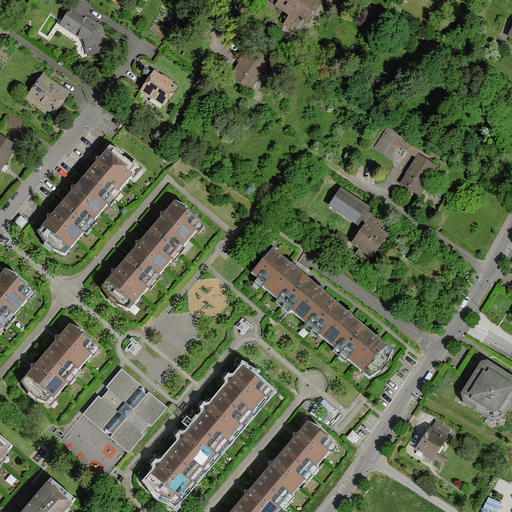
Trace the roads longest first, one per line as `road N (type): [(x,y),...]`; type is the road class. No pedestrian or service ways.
road 1 (residential): [(511,228),(369,457)]
road 2 (residential): [(94,110),(0,223)]
